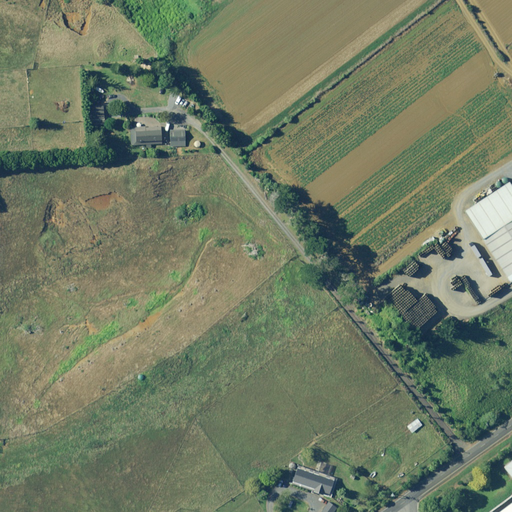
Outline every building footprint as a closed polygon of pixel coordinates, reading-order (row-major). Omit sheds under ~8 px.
[(105,124),(104,107),(90,108),(91,125),(105,124)] [(162,141),(162,127),(130,127),(130,133),(136,133),(136,141),(162,141)] [(186,130),(170,130),(170,146),(186,146),(186,130)] [(511,280),(511,186),(509,182),(464,211),(509,282),(511,280)] [(423,425),(418,418),(407,426),(412,433),(423,425)] [(321,463),(317,472),(298,466),(292,483),(331,497),(337,479),(327,476),(331,466),(321,463)] [(333,511),(337,508),(329,502),(321,511),(333,511)]
